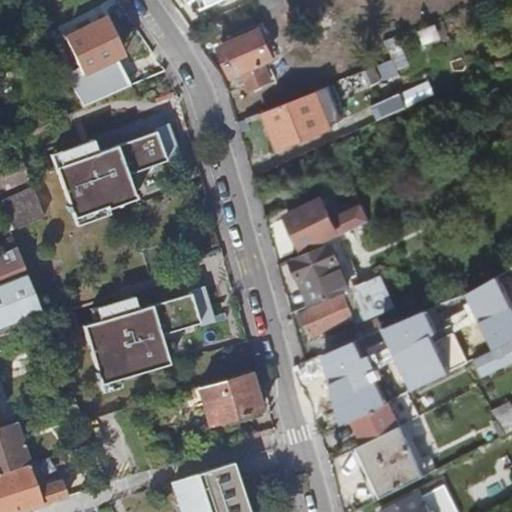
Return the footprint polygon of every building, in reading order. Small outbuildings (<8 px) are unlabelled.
[(286,24),(305,15),(301,6),(292,11),(286,0),(257,0),(267,21),(282,15),(286,24)] [(116,56),(98,19),(59,38),(78,76),(116,56)] [(271,54),(261,31),(222,48),(234,76),(233,77),(235,81),(237,81),(238,84),(244,82),(243,79),(246,77),(252,89),(271,80),(263,63),(278,57),(275,52),(271,54)] [(382,80),(397,75),(392,60),(376,66),(382,80)] [(328,130),(314,94),(263,114),(278,150),(328,130)] [(385,117),(398,112),(395,105),(382,110),(385,117)] [(131,186),(125,172),(135,168),(135,169),(175,153),(164,125),(96,152),(54,168),(74,218),(107,204),(104,197),(131,186)] [(49,156),(54,168),(96,152),(91,139),(49,156)] [(45,216),(33,188),(0,202),(0,209),(8,231),(45,216)] [(305,252),(339,235),(340,237),(341,237),(371,222),(363,207),(336,219),(338,223),(334,225),(322,200),(287,218),(305,252)] [(110,213),(107,204),(74,218),(76,225),(79,224),(80,225),(110,213)] [(319,304),(343,293),(351,290),(364,284),(341,237),(340,237),(328,243),(330,247),(294,262),(302,281),(307,279),(319,304)] [(0,253),(0,282),(25,272),(15,246),(0,253)] [(25,272),(0,282),(0,328),(40,312),(32,290),(25,272)] [(346,300),(354,320),(392,303),(381,277),(364,284),(343,293),(344,297),(346,300)] [(307,279),(302,281),(313,306),(319,304),(307,279)] [(209,320),(200,290),(136,309),(93,321),(81,325),(99,385),(128,376),(144,371),(142,363),(175,353),(168,332),(209,320)] [(89,308),(93,321),(136,309),(132,295),(89,308)] [(311,338),(354,320),(346,300),(344,297),(302,315),(311,338)] [(393,332),(397,342),(411,336),(412,339),(422,336),(418,327),(422,325),(418,315),(409,319),(411,324),(393,332)] [(363,338),(383,330),(379,319),(373,321),(359,328),(363,338)] [(0,375),(50,356),(45,343),(0,360),(0,375)] [(484,376),(511,362),(511,345),(477,363),(484,376)] [(248,371),(197,386),(209,423),(259,409),(248,371)] [(128,376),(99,385),(102,393),(130,385),(128,376)] [(366,444),(404,426),(420,418),(408,393),(354,419),(366,444)] [(0,426),(0,472),(26,464),(28,464),(14,422),(0,426)] [(384,497),(427,475),(404,426),(366,444),(360,447),(384,497)] [(259,511),(241,456),(217,464),(232,511),(259,511)] [(35,492),(26,464),(0,472),(0,503),(35,493),(35,492)] [(232,511),(217,464),(173,478),(184,511),(232,511)] [(60,484),(35,492),(35,493),(39,506),(65,497),(60,484)] [(35,493),(0,503),(0,511),(18,511),(39,506),(35,493)] [(430,511),(421,493),(383,511),(430,511)]
